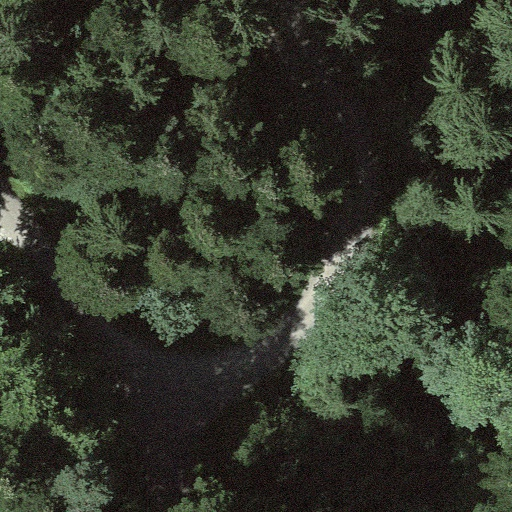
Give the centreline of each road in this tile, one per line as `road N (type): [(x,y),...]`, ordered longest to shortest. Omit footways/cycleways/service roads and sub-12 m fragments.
road 1 (track): [(155,397),(203,383),(263,346),(315,292),(353,211),(349,114),(295,0)]
road 2 (track): [(0,209),(155,397),(173,511)]
